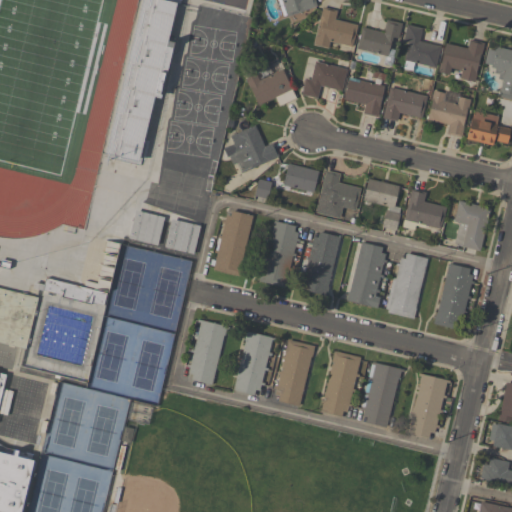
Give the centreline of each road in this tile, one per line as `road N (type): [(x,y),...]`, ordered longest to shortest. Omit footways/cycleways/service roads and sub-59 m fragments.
road 1 (residential): [(194,291),(511,363)]
road 2 (residential): [(444,511),(511,228)]
road 3 (residential): [(311,133),(511,181)]
